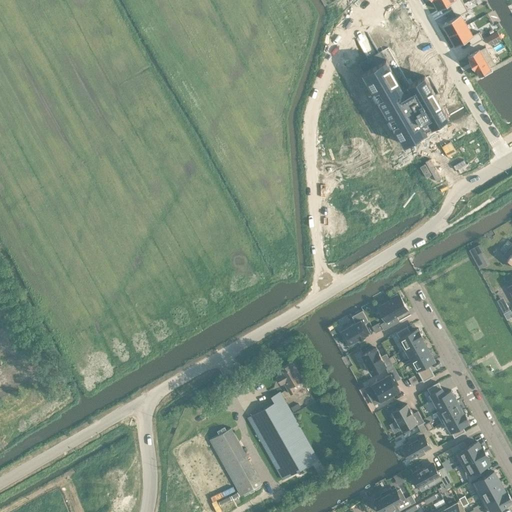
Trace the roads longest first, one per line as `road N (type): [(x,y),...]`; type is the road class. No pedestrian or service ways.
road 1 (tertiary): [(455,197),(439,225),(163,388)]
road 2 (tertiary): [(455,197),(200,344)]
road 3 (unknown): [(220,354),(243,395),(237,416),(268,488)]
